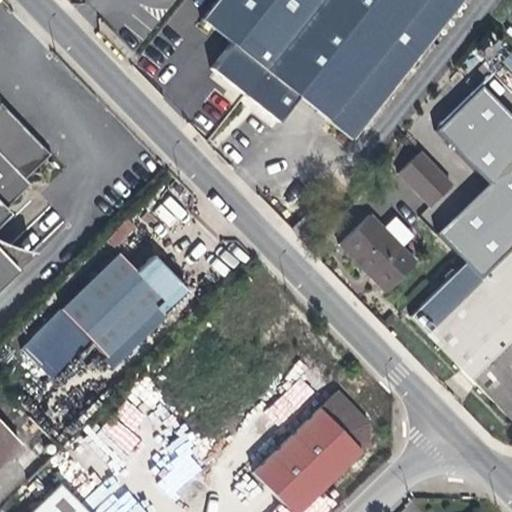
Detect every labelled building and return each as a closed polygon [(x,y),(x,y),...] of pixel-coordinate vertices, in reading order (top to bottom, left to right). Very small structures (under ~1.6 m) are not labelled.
[(215,0),(199,20),(230,44),(296,96),(350,139),(460,0),(215,0)] [(277,120),(296,96),(230,44),(211,68),(246,96),(277,120)] [(511,53),(510,53),(507,53),(504,53),(502,53),(499,54),(497,56),(495,58),(494,61),(493,63),(492,66),(493,69),(493,71),(495,74),(497,76),(499,78),(501,79),(504,80),(507,80),(509,80),(511,78),(511,53)] [(511,248),(511,116),(483,86),(437,132),(490,185),(439,234),(481,280),(511,248)] [(0,284),(15,269),(0,253),(0,222),(9,214),(4,208),(29,184),(23,178),(48,154),(26,132),(21,137),(18,133),(15,130),(21,125),(0,104),(0,284)] [(418,152),(396,173),(428,206),(450,184),(418,152)] [(152,212),(170,230),(187,213),(169,195),(152,212)] [(304,242),(319,228),(306,214),(290,229),(304,242)] [(414,263),(368,215),(338,244),(362,268),(384,291),(414,263)] [(0,253),(15,269),(32,252),(30,252),(25,250),(16,248),(9,245),(0,242),(0,253)] [(510,420),(511,418),(511,249),(481,280),(463,263),(408,316),(460,370),(453,377),(460,385),(468,392),(475,384),(510,420)] [(163,300),(135,271),(117,253),(59,309),(105,356),(155,307),(163,300)] [(163,300),(155,307),(162,315),(185,293),(165,273),(149,257),(135,271),(163,300)] [(359,451),(349,440),(366,423),(334,391),(251,472),(289,511),(296,511),(331,478),(359,451)] [(0,461),(19,443),(0,423),(0,461)] [(368,443),(366,423),(349,440),(359,451),(368,443)] [(172,444),(157,463),(167,470),(156,484),(174,498),(200,466),(172,444)] [(86,511),(59,484),(30,511),(86,511)]
